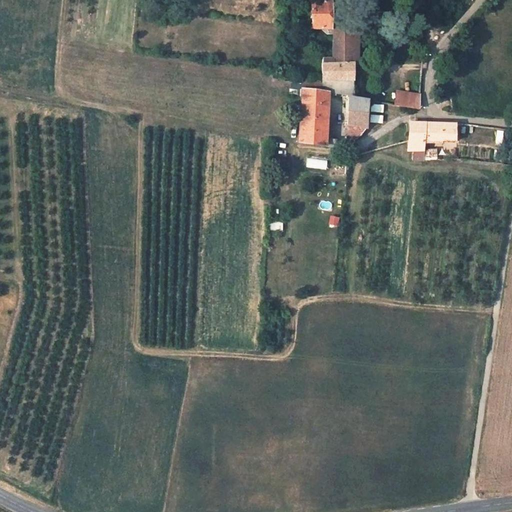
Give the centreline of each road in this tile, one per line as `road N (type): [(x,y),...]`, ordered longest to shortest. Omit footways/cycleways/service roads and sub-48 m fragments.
road 1 (residential): [(511,212),(465,509)]
road 2 (residential): [(481,0),(450,35),(430,40),(426,113),(511,125)]
